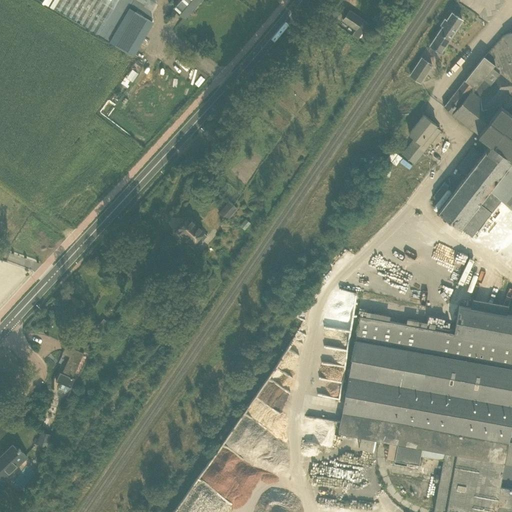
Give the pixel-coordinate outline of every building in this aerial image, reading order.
[(59,0),(54,8),(109,41),(129,7),(146,16),(154,3),(149,0),(59,0)] [(180,0),(174,8),(184,17),(199,0),(180,0)] [(109,41),(126,51),(132,54),(152,20),(146,16),(129,7),(109,41)] [(350,10),(343,20),(356,29),(363,19),(350,10)] [(443,26),(431,43),(441,50),(462,19),(452,13),(447,19),(445,18),(441,24),(443,26)] [(444,106),(444,107),(449,110),(470,127),(490,143),(486,148),(485,149),(485,150),(486,150),(482,155),(482,154),(481,155),(481,154),(480,155),(481,155),(481,156),(477,161),(476,160),(476,161),(476,162),(472,167),(471,167),(471,168),(467,173),(466,174),(463,179),(462,179),(461,180),(462,180),(458,185),(457,185),(456,186),(457,186),(453,191),(452,191),(452,192),(452,193),(448,197),(448,198),(448,197),(447,198),(447,199),(443,204),(443,203),(442,204),(442,205),(443,205),(439,210),(438,210),(437,211),(438,212),(439,211),(448,219),(459,227),(460,228),(460,227),(472,236),(491,212),(492,211),(491,211),(501,199),(511,207),(511,113),(511,112),(511,110),(511,103),(510,102),(511,99),(511,31),(503,35),(485,56),(484,55),(465,79),(444,106)] [(425,56),(424,58),(422,57),(410,74),(421,81),(433,64),(428,61),(430,59),(425,56)] [(132,78),(128,75),(127,74),(122,80),(127,84),(132,78)] [(415,137),(403,153),(415,163),(440,130),(435,126),(436,124),(423,114),(409,133),(415,137)] [(230,200),(219,212),(227,220),(238,208),(230,200)] [(203,240),(207,236),(204,232),(189,217),(175,232),(182,239),(184,237),(191,243),(192,242),(197,246),(203,240)] [(445,451),(440,475),(439,482),(434,510),(436,511),(435,511),(511,511),(511,486),(511,487),(511,485),(511,440),(508,439),(511,419),(511,314),(459,305),(454,334),(451,333),(360,316),(339,432),(361,436),(376,439),(397,442),(394,459),(419,463),(422,447),(445,451)] [(61,364),(60,367),(58,371),(60,371),(56,380),(71,387),(75,377),(73,377),(84,352),(66,344),(63,352),(58,362),(61,364)] [(47,447),(51,434),(41,430),(38,438),(35,437),(33,442),(47,447)] [(12,444),(6,450),(0,455),(0,476),(3,480),(27,456),(19,448),(18,449),(12,444)]
